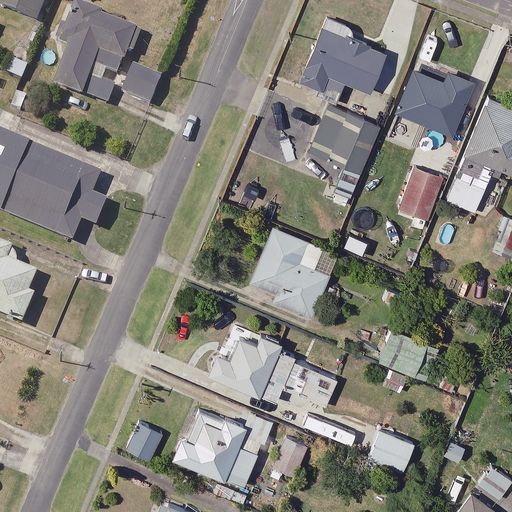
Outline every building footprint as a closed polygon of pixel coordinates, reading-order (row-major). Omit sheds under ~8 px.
[(43,0),(0,0),(0,3),(36,18),(43,0)] [(138,31),(71,5),(58,39),(68,43),(54,81),(104,101),(125,50),(130,52),(138,31)] [(381,48),(317,24),(296,77),(319,86),(316,93),(333,99),(341,78),(366,88),(381,48)] [(28,63),(11,56),(4,70),(21,78),(28,63)] [(418,69),(407,65),(389,107),(448,132),(470,80),(422,59),(418,69)] [(158,78),(130,67),(120,92),(148,103),(158,78)] [(511,103),(484,93),(443,197),(472,208),(491,162),(511,170),(511,103)] [(357,115),(324,102),(306,148),(339,161),(325,196),(344,204),(376,123),(357,115)] [(99,170),(0,128),(0,208),(71,239),(80,217),(95,223),(106,197),(91,191),(99,170)] [(441,174),(411,162),(395,204),(425,216),(441,174)] [(511,217),(502,214),(492,239),(511,247),(511,217)] [(335,249),(269,222),(248,276),(275,287),(272,296),(310,311),(335,249)] [(21,249),(0,239),(0,311),(22,320),(34,291),(28,289),(38,264),(18,256),(21,249)] [(340,372),(292,353),(294,349),(277,342),(280,334),(259,326),(257,329),(234,320),(224,347),(216,344),(207,367),(275,395),(280,384),(324,402),(329,390),(336,393),(339,384),(335,383),(340,372)] [(435,345),(386,325),(374,355),(423,375),(435,345)] [(313,402),(281,392),(274,415),(306,425),(313,402)] [(244,422),(199,403),(188,431),(181,428),(171,450),(243,480),(269,417),(250,409),(244,422)] [(161,431),(139,420),(128,445),(149,455),(161,431)] [(413,436),(378,424),(367,456),(402,468),(413,436)] [(307,440),(286,431),(273,462),(294,471),(307,440)] [(327,465),(308,459),(300,483),(318,489),(327,465)] [(510,477),(488,462),(475,480),(497,495),(510,477)] [(501,511),(469,489),(451,511),(501,511)] [(204,511),(169,497),(162,511),(148,511),(147,511),(204,511)]
